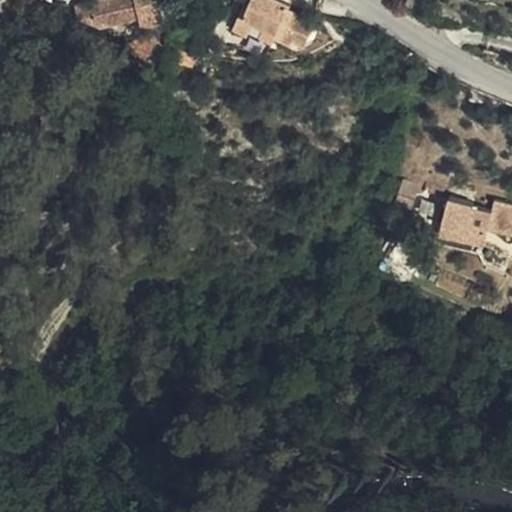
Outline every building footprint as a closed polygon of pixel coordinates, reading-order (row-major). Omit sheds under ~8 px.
[(248,0),(262,6),(264,0),(284,0),(294,4),(292,9),(310,17),(314,7),(323,11),(328,0),(248,0)] [(279,0),(277,7),(290,14),(292,9),(294,4),(284,0),(279,0)] [(475,177),(476,173),(452,167),(444,194),(466,201),(468,198),(487,204),(489,199),(511,206),(511,178),(496,173),(493,183),(475,177)] [(466,201),(444,194),(442,201),(484,214),(487,204),(468,198),(466,201)] [(21,311),(6,279),(0,281),(0,311),(3,319),(21,311)]
